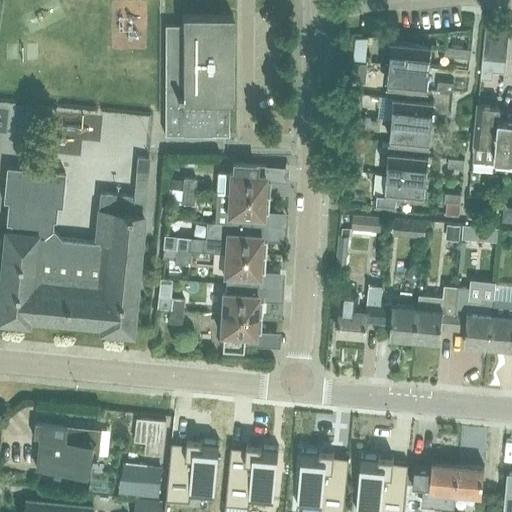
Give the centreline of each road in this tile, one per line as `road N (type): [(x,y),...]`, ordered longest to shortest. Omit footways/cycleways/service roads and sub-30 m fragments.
road 1 (residential): [(299,390),(317,11)]
road 2 (tertiary): [(299,390),(0,361)]
road 3 (tertiary): [(511,410),(299,390)]
